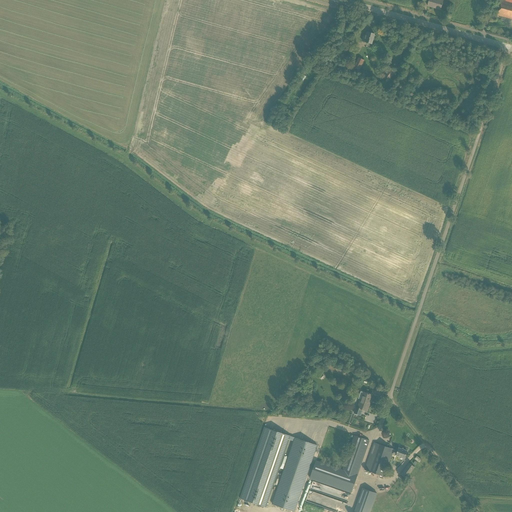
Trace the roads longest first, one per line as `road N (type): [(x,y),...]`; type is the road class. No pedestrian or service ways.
road 1 (unclassified): [(380,425),(507,46)]
road 2 (secondary): [(507,46),(338,0)]
road 3 (track): [(389,398),(478,511)]
